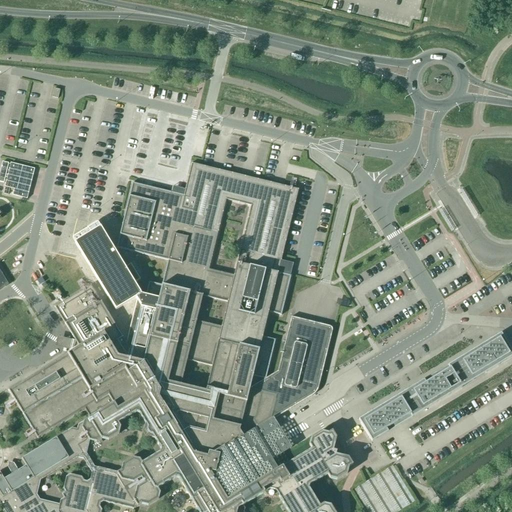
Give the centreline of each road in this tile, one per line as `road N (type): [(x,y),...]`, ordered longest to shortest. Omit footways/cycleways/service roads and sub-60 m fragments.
road 1 (secondary): [(348,58),(152,15)]
road 2 (secondary): [(0,10),(152,15)]
